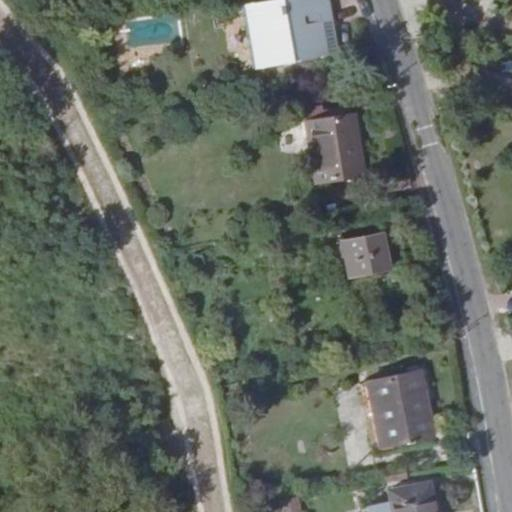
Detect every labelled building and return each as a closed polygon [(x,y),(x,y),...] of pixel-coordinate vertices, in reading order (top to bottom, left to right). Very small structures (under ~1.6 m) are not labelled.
[(272,0),(252,3),(263,67),(291,63),(292,66),(297,66),(298,61),(328,55),(320,20),(336,18),(333,0),(272,0)] [(320,20),(328,55),(343,53),(336,18),(320,20)] [(322,180),(362,176),(355,117),(311,122),(314,143),(318,143),(322,180)] [(386,273),(380,237),(339,245),(345,281),(386,273)] [(373,451),(429,440),(414,375),(360,387),(373,451)] [(360,387),(352,389),(365,453),(373,451),(360,387)] [(424,511),(419,489),(381,496),(383,506),(360,511),(359,511),(424,511)]
